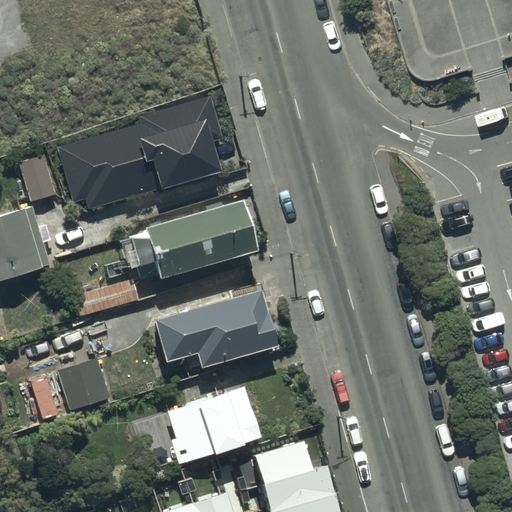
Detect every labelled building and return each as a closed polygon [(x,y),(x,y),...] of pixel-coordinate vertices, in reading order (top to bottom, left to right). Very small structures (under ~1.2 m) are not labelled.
[(212,94),(139,115),(141,123),(58,147),(74,202),(86,198),(89,209),(223,170),(215,142),(225,139),(212,94)] [(28,164),(16,168),(26,200),(51,192),(40,155),(27,159),(28,164)] [(137,226),(139,233),(116,239),(123,268),(147,261),(151,276),(248,249),(235,199),(137,226)] [(0,279),(46,266),(28,206),(0,214),(0,279)] [(134,299),(130,283),(123,280),(68,295),(73,316),(134,299)] [(253,290),(147,319),(158,361),(189,353),(193,369),(270,346),(253,290)] [(95,357),(54,370),(66,409),(107,397),(95,357)] [(239,385),(163,411),(172,438),(166,440),(174,465),(256,438),(239,385)] [(304,441),(255,455),(271,511),(339,511),(325,465),(312,469),(304,441)] [(229,511),(224,496),(174,511),(229,511)] [(133,511),(129,500),(94,511),(133,511)]
